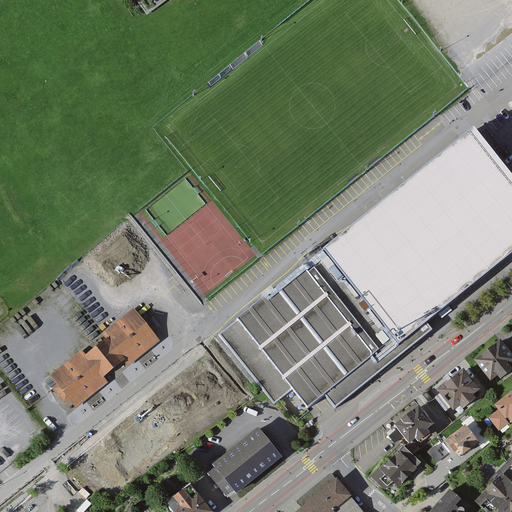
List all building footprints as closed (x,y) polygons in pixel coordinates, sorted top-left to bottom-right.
[(156,0),(137,0),(147,14),(160,5),(156,0)] [(223,332),(219,336),(274,404),(293,390),(308,409),(324,396),(335,409),(384,370),(433,331),(427,324),(436,316),(511,255),(511,178),(484,145),(474,131),(223,332)] [(137,317),(57,381),(59,384),(53,389),(64,402),(70,398),(72,401),(153,336),(151,333),(157,329),(145,315),(140,319),(137,317)] [(511,357),(500,343),(476,362),(490,380),(497,375),(501,379),(511,371),(508,366),(511,363),(511,357)] [(463,372),(439,391),(453,409),(460,404),(464,409),(474,400),(471,396),(478,391),(463,372)] [(511,394),(500,404),(502,407),(500,409),(501,411),(492,418),(500,427),(511,418),(511,394)] [(419,408),(396,426),(409,444),(416,439),(419,443),(430,434),(426,430),(433,425),(419,408)] [(465,427),(447,441),(448,442),(460,457),(478,443),(465,427)] [(217,469),(209,475),(226,496),(230,493),(234,490),(236,493),(281,457),(259,430),(214,465),(217,469)] [(437,463),(451,452),(444,444),(431,455),(437,463)] [(398,469),(407,478),(419,465),(403,449),(393,460),(400,467),(398,469)] [(398,486),(407,478),(398,469),(400,467),(393,460),(382,470),(380,468),(372,477),(385,490),(393,481),(398,486)] [(493,485),(476,503),(486,511),(510,511),(511,510),(511,467),(508,463),(489,482),(493,485)] [(304,509),(299,511),(361,511),(332,476),(299,503),(304,509)] [(177,496),(168,503),(175,511),(210,511),(190,486),(181,493),(180,491),(176,494),(177,496)] [(464,511),(465,510),(463,509),(462,508),(459,509),(458,509),(455,506),(460,500),(450,491),(431,511),(464,511)]
